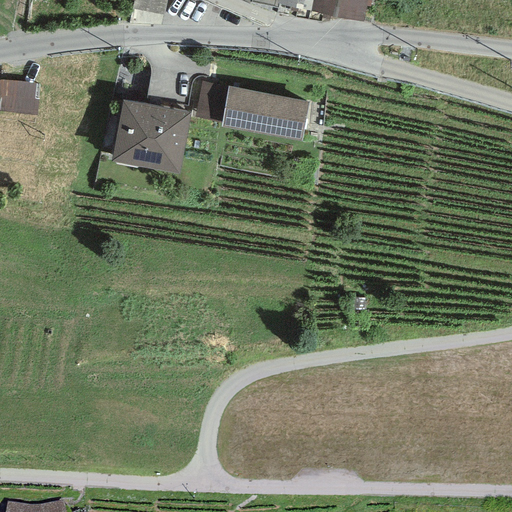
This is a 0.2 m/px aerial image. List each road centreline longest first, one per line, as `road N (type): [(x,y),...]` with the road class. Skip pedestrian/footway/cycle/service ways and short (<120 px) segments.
road 1 (unclassified): [(511,331),(248,374),(209,421),(202,486)]
road 2 (unclassified): [(511,497),(202,486)]
road 3 (residential): [(295,38),(133,33),(0,51)]
road 4 (residential): [(511,102),(295,38)]
road 5 (residential): [(295,38),(396,36),(511,48)]
road 6 (unclassified): [(202,486),(0,479)]
